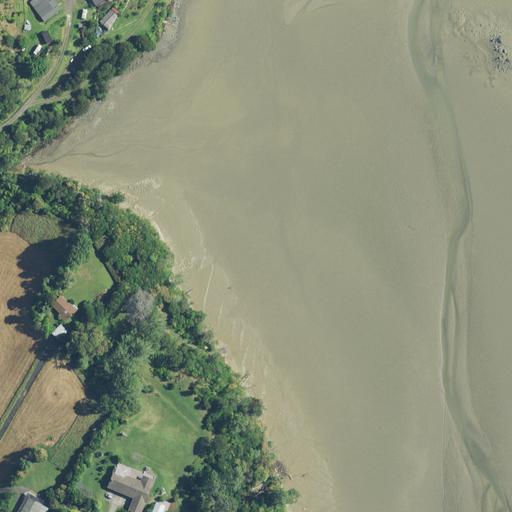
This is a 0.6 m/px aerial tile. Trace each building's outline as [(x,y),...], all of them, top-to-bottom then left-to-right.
[(33,0),(30,3),(44,22),(62,9),(55,0),(33,0)] [(92,10),(84,8),(81,18),(90,20),(92,10)] [(110,30),(117,15),(109,10),(100,22),(110,30)] [(75,303),(72,306),(61,295),(52,305),(60,313),(58,315),(66,322),(76,311),(79,308),(75,303)] [(68,331),(61,324),(53,334),(60,340),(68,331)] [(142,480),(130,476),(129,475),(132,468),(120,463),(116,473),(113,472),(106,488),(134,499),(130,509),(136,511),(141,511),(156,475),(146,471),(142,480)] [(20,511),(46,511),(49,508),(29,496),(20,511)] [(163,511),(166,506),(157,502),(152,511),(163,511)]
